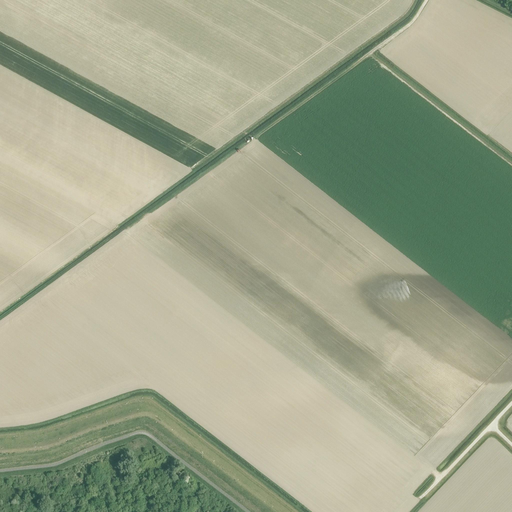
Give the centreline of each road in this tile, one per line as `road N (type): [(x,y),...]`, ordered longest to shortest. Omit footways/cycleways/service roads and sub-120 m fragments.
road 1 (track): [(179,192),(365,57)]
road 2 (track): [(420,498),(511,403)]
